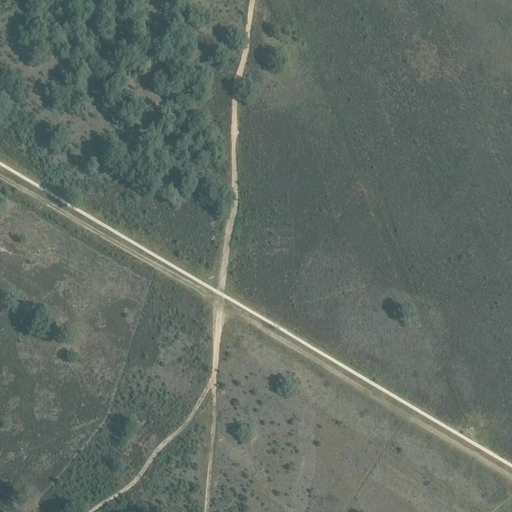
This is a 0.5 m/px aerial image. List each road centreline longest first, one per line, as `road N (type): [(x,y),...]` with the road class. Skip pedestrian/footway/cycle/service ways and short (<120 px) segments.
road 1 (track): [(220,305),(511,474)]
road 2 (track): [(251,0),(235,85),(220,305)]
road 3 (track): [(0,171),(220,305)]
road 4 (track): [(94,511),(166,439),(212,411)]
